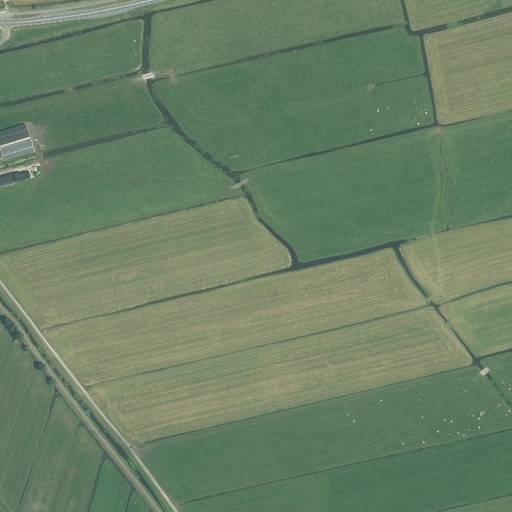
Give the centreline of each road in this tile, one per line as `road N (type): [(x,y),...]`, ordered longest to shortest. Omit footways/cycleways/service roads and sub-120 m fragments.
road 1 (track): [(144,77),(53,121),(43,133),(40,163),(0,173)]
road 2 (secondary): [(152,0),(7,23)]
